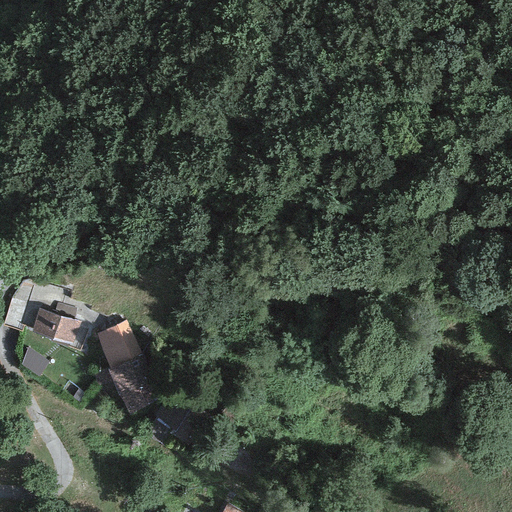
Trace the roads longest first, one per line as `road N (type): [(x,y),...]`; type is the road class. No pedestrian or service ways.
road 1 (track): [(26,262),(217,161),(511,134)]
road 2 (unclassified): [(0,492),(45,493),(62,471),(0,346)]
